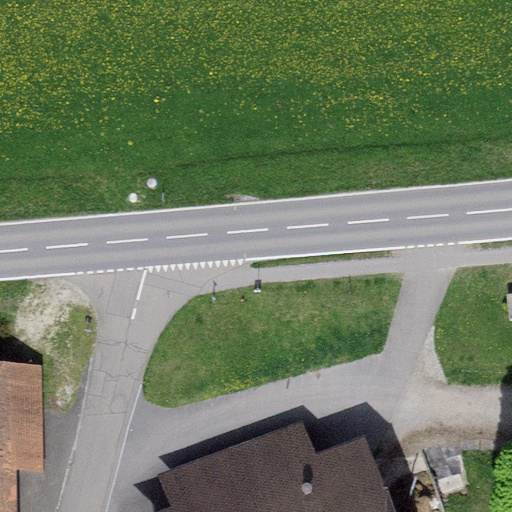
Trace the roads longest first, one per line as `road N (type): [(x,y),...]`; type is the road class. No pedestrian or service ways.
road 1 (tertiary): [(511,209),(149,238)]
road 2 (unclassified): [(149,238),(78,511)]
road 3 (tertiary): [(149,238),(0,251)]
